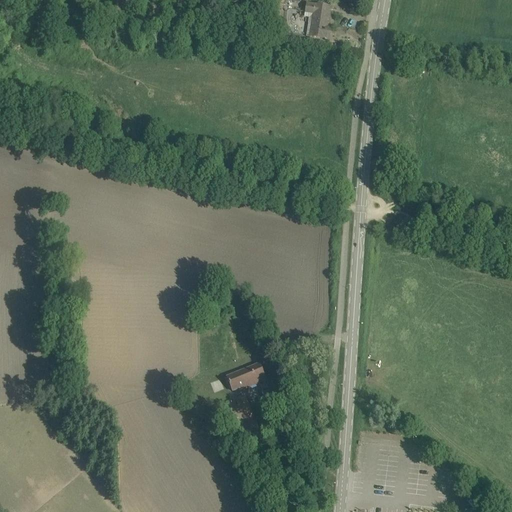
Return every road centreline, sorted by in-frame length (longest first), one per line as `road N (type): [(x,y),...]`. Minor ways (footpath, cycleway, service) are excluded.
road 1 (tertiary): [(340,511),(368,137),(388,0)]
road 2 (track): [(363,211),(511,253)]
